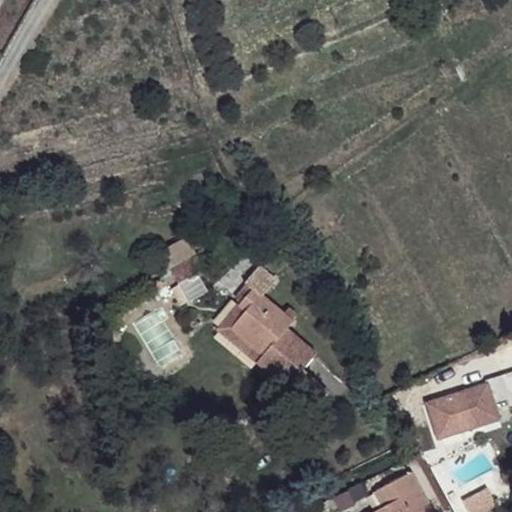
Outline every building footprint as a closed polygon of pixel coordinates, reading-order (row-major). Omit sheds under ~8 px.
[(190,278),(177,263),(155,284),(168,299),(190,278)] [(277,278),(259,264),(247,280),(253,285),(240,302),(248,309),(236,327),(263,349),(258,358),(290,383),(306,362),(316,350),(286,325),(291,316),(265,294),(277,278)] [(248,309),(240,302),(221,328),(258,358),(263,349),(236,327),(248,309)] [(329,381),(306,362),(290,383),(314,401),(329,381)] [(423,402),(432,443),(501,428),(492,387),(423,402)] [(435,511),(412,471),(384,486),(394,505),(402,501),(408,511),(435,511)] [(384,486),(372,492),(382,511),(394,505),(384,486)] [(408,511),(402,501),(394,505),(382,511),(379,511),(408,511)]
